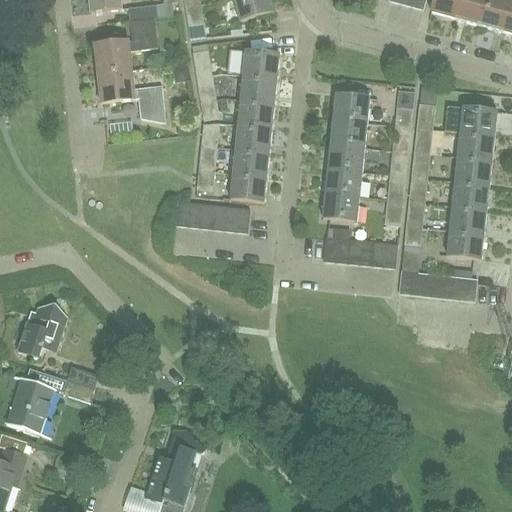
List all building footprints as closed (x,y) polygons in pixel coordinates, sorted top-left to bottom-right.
[(122,11),(120,0),(90,0),(92,16),(122,11)] [(202,9),(201,0),(185,0),(187,13),(202,9)] [(275,14),(270,0),(235,0),(242,24),(275,14)] [(413,9),(415,0),(403,0),(402,6),(413,9)] [(428,0),(415,0),(413,9),(425,12),(428,0)] [(457,21),(462,0),(436,0),(433,15),(457,21)] [(481,28),(488,0),(462,0),(457,21),(481,28)] [(505,35),(511,8),(511,1),(507,0),(488,0),(481,28),(505,35)] [(131,24),(132,24),(155,22),(159,21),(158,7),(129,10),(131,24)] [(205,26),(202,9),(187,13),(190,28),(205,26)] [(158,51),(155,22),(132,24),(133,43),(97,47),(99,77),(134,73),(131,54),(158,51)] [(194,55),(198,80),(214,78),(210,53),(209,53),(208,46),(193,49),(194,55)] [(248,53),(245,78),(279,81),(281,57),(248,53)] [(136,91),(134,73),(99,77),(102,106),(139,103),(142,121),(167,126),(162,89),(136,91)] [(218,103),(214,78),(198,80),(202,105),(218,103)] [(277,106),(279,81),(245,78),(242,102),(277,106)] [(400,93),(398,109),(396,128),(412,130),(416,95),(400,93)] [(337,97),(335,121),(368,125),(371,100),(337,97)] [(274,130),(277,106),(242,102),(240,127),(274,130)] [(221,121),(218,103),(202,105),(205,123),(221,121)] [(435,132),(437,108),(421,106),(418,130),(435,132)] [(464,110),(462,134),(496,138),(499,113),(464,110)] [(366,150),(368,125),(335,121),(332,146),(366,150)] [(221,125),(204,127),(202,148),(218,150),(221,125)] [(272,155),(274,130),(240,127),(237,152),(272,155)] [(409,155),(412,130),(396,128),(393,153),(409,155)] [(432,156),(435,132),(418,130),(415,155),(432,156)] [(494,163),(496,138),(462,134),(459,159),(494,163)] [(363,175),(366,150),(332,146),(330,171),(363,175)] [(216,175),(218,150),(202,148),(200,173),(216,175)] [(269,180),(272,155),(237,152),(235,176),(269,180)] [(407,180),(409,155),(393,153),(391,178),(407,180)] [(429,181),(432,156),(415,155),(413,179),(429,181)] [(491,187),(494,163),(459,159),(457,184),(491,187)] [(360,200),(363,175),(330,171),(327,196),(360,200)] [(214,193),(216,175),(200,173),(198,191),(214,193)] [(267,205),(269,180),(235,176),(232,201),(267,205)] [(404,205),(407,180),(391,178),(388,203),(404,205)] [(426,206),(429,181),(413,179),(410,204),(426,206)] [(489,212),(491,187),(457,184),(454,208),(489,212)] [(358,224),(360,200),(327,196),(325,221),(358,224)] [(402,229),(404,205),(388,203),(386,227),(402,229)] [(424,230),(426,206),(410,204),(408,229),(424,230)] [(189,230),(192,206),(180,205),(177,229),(189,230)] [(201,232),(204,208),(192,206),(189,230),(201,232)] [(213,233),(216,209),(204,208),(201,232),(213,233)] [(486,237),(489,212),(454,208),(451,233),(486,237)] [(225,234),(227,210),(216,209),(213,233),(225,234)] [(237,236),(239,211),(227,210),(225,234),(237,236)] [(249,237),(251,212),(239,211),(237,236),(249,237)] [(405,248),(421,250),(424,230),(408,229),(405,248)] [(334,231),(333,241),(339,241),(350,243),(351,232),(334,231)] [(483,261),(486,237),(451,233),(449,258),(483,261)] [(324,264),(336,265),(339,241),(333,241),(326,240),(324,264)] [(351,243),(350,243),(339,241),(336,265),(348,266),(351,243)] [(360,267),(363,244),(351,243),(348,266),(360,267)] [(372,269),(375,245),(363,244),(360,267),(372,269)] [(384,270),(387,246),(375,245),(372,269),(384,270)] [(397,271),(399,247),(387,246),(384,270),(397,271)] [(411,298),(414,275),(403,274),(400,297),(411,298)] [(422,299),(424,276),(414,275),(411,298),(422,299)] [(433,301),(435,278),(424,276),(422,299),(433,301)] [(444,302),(446,279),(435,278),(433,301),(444,302)] [(455,303),(457,280),(446,279),(444,302),(455,303)] [(465,304),(468,281),(457,280),(455,303),(465,304)] [(476,305),(479,282),(468,281),(465,304),(476,305)] [(39,362),(43,351),(56,355),(68,320),(57,307),(40,311),(34,327),(29,326),(19,354),(39,362)] [(69,383),(68,384),(95,392),(99,379),(73,370),(69,383)] [(44,420),(54,391),(64,394),(64,397),(90,406),(95,392),(68,384),(69,383),(39,373),(35,385),(24,381),(14,411),(13,411),(7,426),(41,438),(46,421),(44,420)] [(183,511),(201,458),(207,453),(190,434),(176,435),(167,462),(162,461),(148,503),(163,508),(161,511),(183,511)] [(26,458),(24,457),(29,444),(3,436),(0,443),(0,448),(7,451),(7,452),(2,465),(0,464),(0,511),(4,511),(12,489),(16,490),(26,458)]
